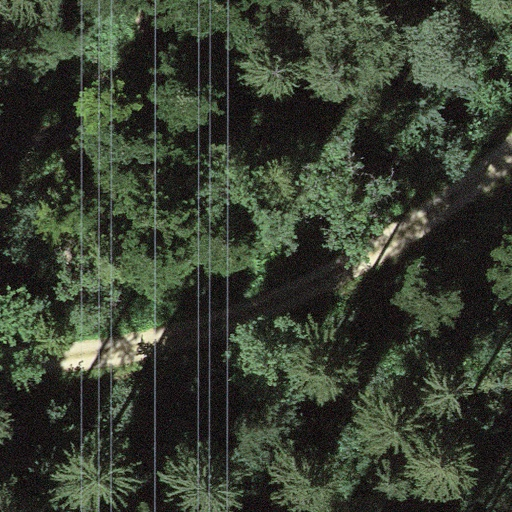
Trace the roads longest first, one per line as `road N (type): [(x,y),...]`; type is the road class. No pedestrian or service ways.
road 1 (track): [(511,153),(391,245),(284,302),(190,339),(92,355),(0,353)]
road 2 (track): [(0,261),(50,248),(111,212),(189,143),(285,0)]
